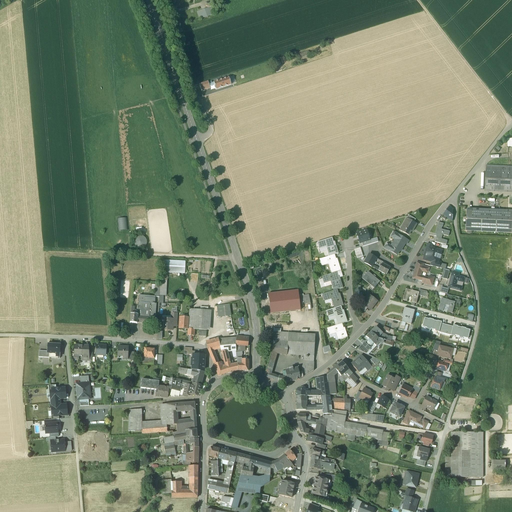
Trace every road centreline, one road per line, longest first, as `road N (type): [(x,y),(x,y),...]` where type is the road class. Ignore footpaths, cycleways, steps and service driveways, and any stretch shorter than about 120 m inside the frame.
road 1 (unclassified): [(235,253),(149,0)]
road 2 (residential): [(446,425),(478,322),(453,195)]
road 3 (residential): [(66,337),(199,346),(214,382)]
road 4 (residential): [(453,195),(361,331)]
road 5 (track): [(510,125),(420,0)]
road 6 (residential): [(446,425),(360,380),(338,353)]
road 7 (residential): [(255,377),(255,322),(235,253)]
